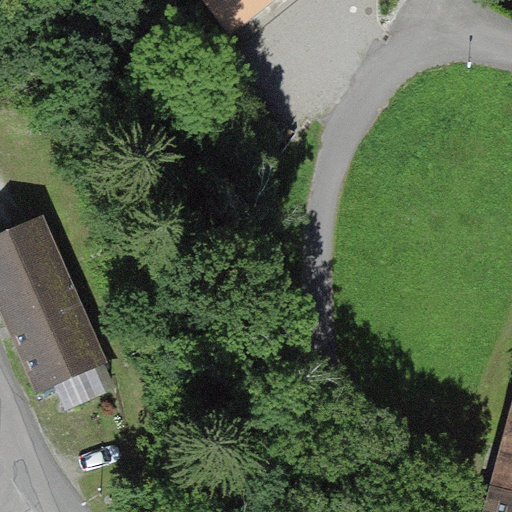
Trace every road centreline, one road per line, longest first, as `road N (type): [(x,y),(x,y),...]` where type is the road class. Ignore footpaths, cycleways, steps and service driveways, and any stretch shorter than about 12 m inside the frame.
road 1 (residential): [(343,511),(321,291),(322,229),(338,155),(374,92),(417,50),(444,43),(511,50)]
road 2 (residential): [(0,395),(28,463),(61,511)]
